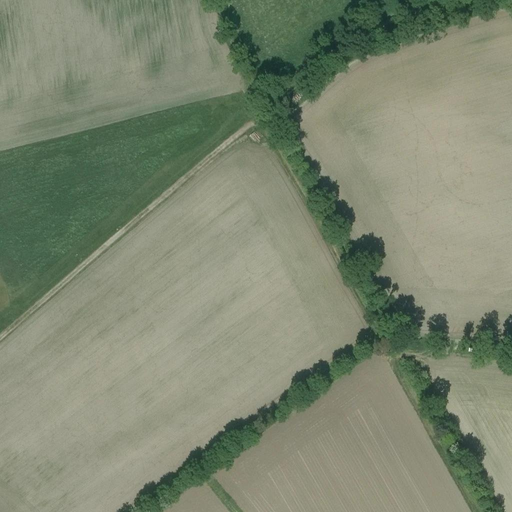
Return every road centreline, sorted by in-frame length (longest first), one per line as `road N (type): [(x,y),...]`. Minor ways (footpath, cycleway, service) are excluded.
road 1 (track): [(482,511),(258,117)]
road 2 (track): [(258,117),(0,339)]
road 3 (track): [(258,117),(347,39),(480,0)]
